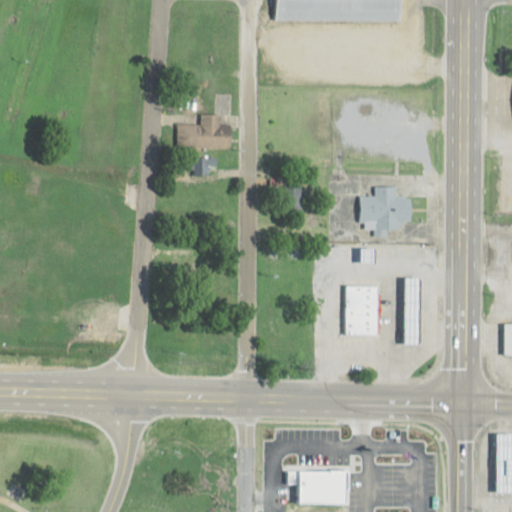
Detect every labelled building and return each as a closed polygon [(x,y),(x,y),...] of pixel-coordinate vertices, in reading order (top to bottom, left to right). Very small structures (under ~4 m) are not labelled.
[(274,0),(274,21),(403,21),(402,0),(274,0)] [(233,123),(221,123),(221,114),(202,114),(201,124),(182,123),(182,146),(232,147),(233,123)] [(302,209),(302,178),(274,178),(274,199),(282,199),(282,209),(302,209)] [(377,227),(402,227),(402,221),(412,221),(412,196),(397,195),(397,186),(375,186),(375,195),(362,195),(361,222),(377,222),(377,227)] [(344,333),(380,333),(380,284),(345,284),(344,333)] [(281,299),(281,348),(304,348),(304,299),(281,299)] [(511,432),(498,432),(498,491),(511,490),(511,432)] [(324,483),(324,449),(293,449),(293,483),(324,483)] [(419,493),(419,458),(400,458),(400,493),(419,493)]
